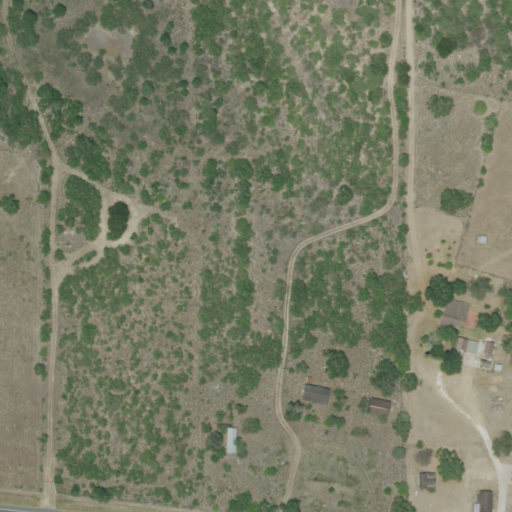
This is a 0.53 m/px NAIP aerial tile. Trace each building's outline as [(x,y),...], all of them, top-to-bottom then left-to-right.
[(466,309),(443,303),(437,328),(460,333),(466,309)] [(328,390),(300,384),(297,400),(325,406),(328,390)] [(363,414),(385,418),(388,403),(365,398),(363,414)] [(232,429),(224,429),(224,453),(232,453),(232,429)] [(488,511),(489,491),(474,491),(474,511),(488,511)]
